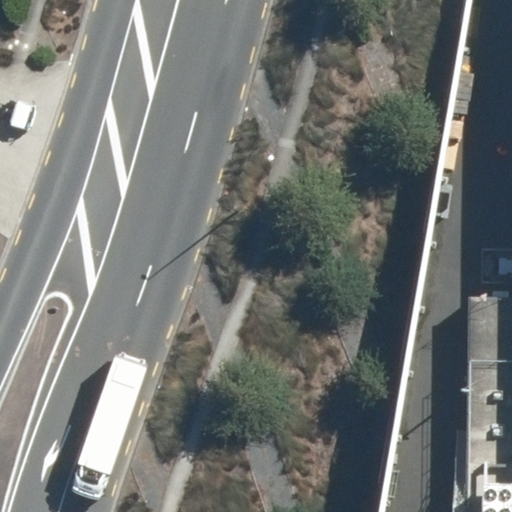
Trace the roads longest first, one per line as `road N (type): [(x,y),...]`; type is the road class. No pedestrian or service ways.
road 1 (tertiary): [(135,103),(57,511)]
road 2 (tertiary): [(0,350),(135,103)]
